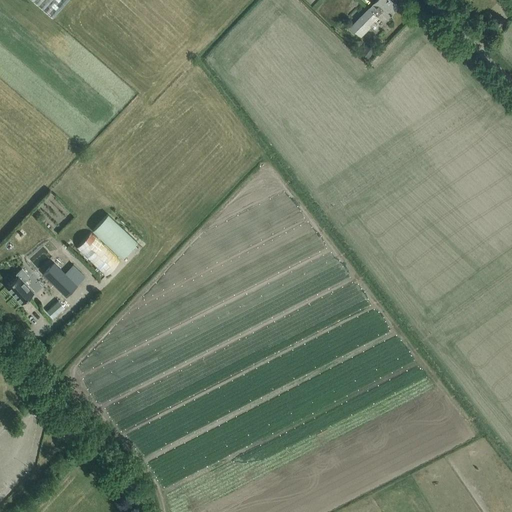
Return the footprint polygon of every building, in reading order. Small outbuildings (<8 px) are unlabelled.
[(33,0),(53,17),(67,0),(33,0)] [(388,17),(398,7),(391,0),(377,0),(357,20),(350,26),(361,37),(371,27),(369,25),(382,12),(388,17)] [(372,52),(365,47),(362,51),(369,57),(372,52)] [(92,230),(121,258),(137,241),(108,213),(92,230)] [(76,247),(105,275),(120,259),(91,231),(76,247)] [(77,284),(64,271),(68,268),(59,260),(56,263),(54,262),(43,273),(66,295),(77,284)] [(22,268),(16,273),(18,275),(6,286),(22,303),(34,292),(23,282),(29,276),(22,268)] [(58,300),(46,310),(53,318),(65,307),(58,300)]
